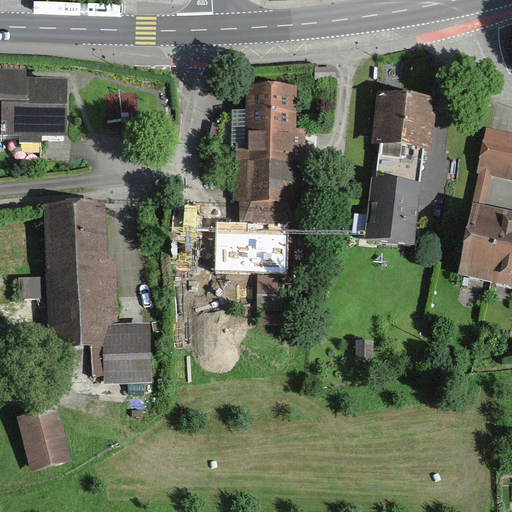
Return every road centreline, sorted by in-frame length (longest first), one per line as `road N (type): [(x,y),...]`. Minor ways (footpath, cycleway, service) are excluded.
road 1 (residential): [(0,207),(138,191),(190,167),(202,140),(212,30)]
road 2 (primary): [(456,1),(212,30)]
road 3 (primary): [(212,30),(0,27)]
